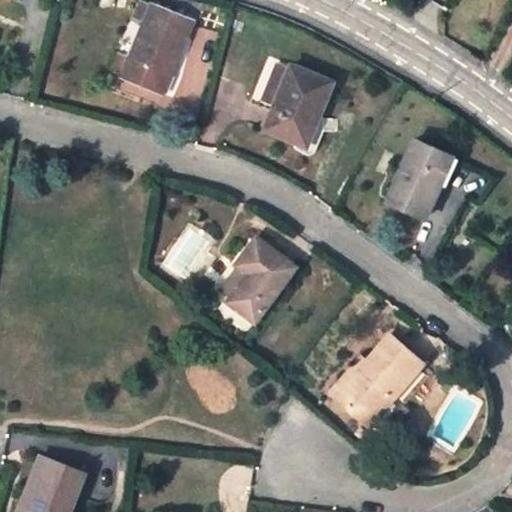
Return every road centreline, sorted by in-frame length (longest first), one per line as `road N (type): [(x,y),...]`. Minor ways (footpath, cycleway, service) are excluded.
road 1 (residential): [(511,388),(473,338),(268,191),(0,120)]
road 2 (residential): [(298,483),(389,504),(448,503),(496,466),(511,400)]
road 3 (residential): [(357,31),(511,115)]
